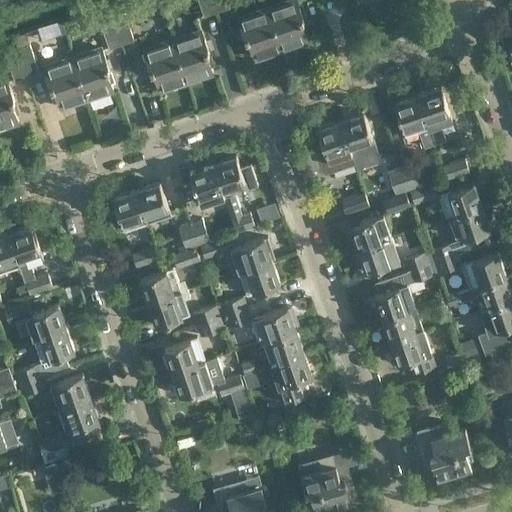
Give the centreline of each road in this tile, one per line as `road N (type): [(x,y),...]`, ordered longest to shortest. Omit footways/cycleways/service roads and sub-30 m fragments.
road 1 (residential): [(401,511),(265,106)]
road 2 (residential): [(181,511),(60,175)]
road 3 (residential): [(60,175),(265,106)]
road 4 (residential): [(265,106),(409,52),(460,17)]
road 5 (residential): [(511,155),(460,17)]
